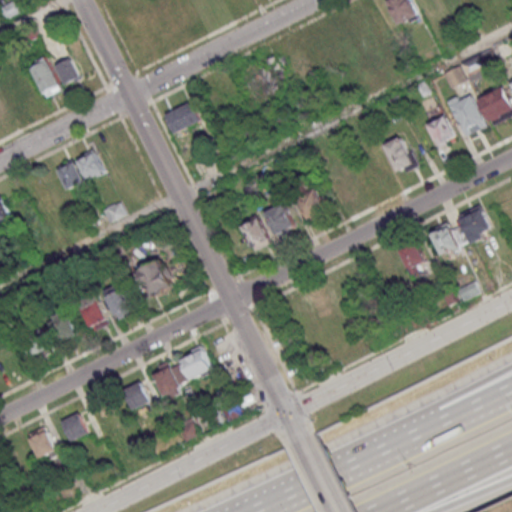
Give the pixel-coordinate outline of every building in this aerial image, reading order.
[(390,0),(403,26),(423,16),(415,0),(390,0)] [(65,89),(51,56),(34,64),(48,96),(65,89)] [(240,73),(256,107),(293,89),(277,56),(240,73)] [(58,65),(69,85),(84,77),(73,57),(58,65)] [(497,125),(511,116),(511,94),(506,85),(482,99),(497,125)] [(468,136),(490,125),(472,91),(451,102),(468,136)] [(0,121),(8,117),(0,100),(0,121)] [(206,119),(195,100),(168,114),(178,133),(206,119)] [(460,136),(447,113),(429,123),(442,146),(460,136)] [(387,144),(402,174),(420,165),(405,135),(387,144)] [(70,189),(107,173),(97,150),(80,157),(80,159),(61,168),(70,189)] [(359,200),(350,173),(329,180),(338,207),(359,200)] [(330,209),(318,187),(300,196),(312,219),(330,209)] [(0,224),(14,219),(7,197),(0,199),(0,224)] [(129,214),(122,200),(105,208),(111,222),(129,214)] [(280,237),(299,227),(287,202),(267,212),(280,237)] [(475,242),(497,231),(483,204),(462,215),(475,242)] [(274,240),(261,215),(244,225),(257,250),(274,240)] [(446,256),(468,245),(455,219),(432,230),(446,256)] [(425,270),(422,264),(429,261),(420,241),(402,250),(415,275),(425,270)] [(175,285),(164,259),(142,269),(153,294),(175,285)] [(107,290),(121,319),(138,310),(124,282),(107,290)] [(307,294),(319,319),(338,311),(325,285),(307,294)] [(82,304),(98,330),(113,320),(97,294),(82,304)] [(34,358),(55,346),(44,326),(23,338),(34,358)] [(186,353),(191,377),(214,372),(208,348),(186,353)] [(184,392),(179,364),(159,368),(165,396),(184,392)] [(155,401),(144,381),(127,390),(138,411),(155,401)] [(66,420),(76,441),(92,433),(82,412),(66,420)] [(62,454),(49,426),(32,434),(44,461),(62,454)]
